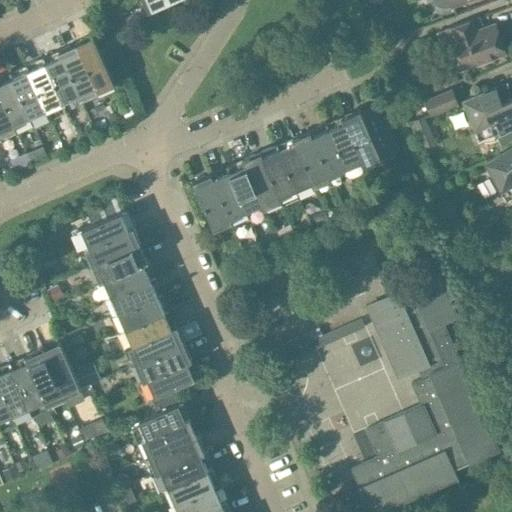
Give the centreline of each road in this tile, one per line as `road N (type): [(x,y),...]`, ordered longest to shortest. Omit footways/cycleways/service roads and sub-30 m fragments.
road 1 (residential): [(271,511),(224,398),(226,345),(143,153)]
road 2 (residential): [(143,153),(343,74)]
road 3 (residential): [(143,153),(238,0)]
road 4 (residential): [(0,203),(109,157),(143,153)]
